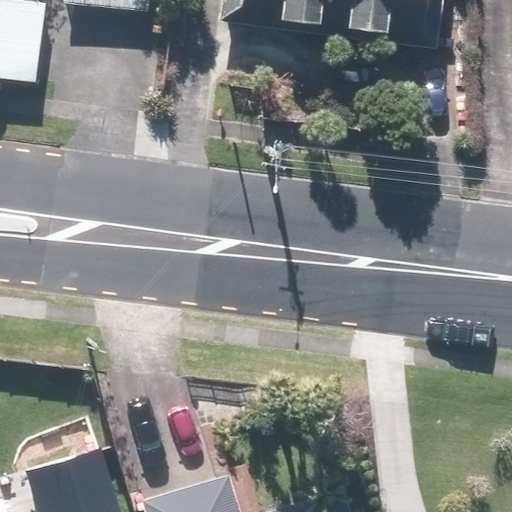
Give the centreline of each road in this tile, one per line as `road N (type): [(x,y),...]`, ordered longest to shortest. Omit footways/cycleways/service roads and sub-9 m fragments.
road 1 (tertiary): [(128,238),(511,280)]
road 2 (tertiary): [(0,196),(128,238)]
road 3 (tertiary): [(128,238),(73,249),(0,246)]
